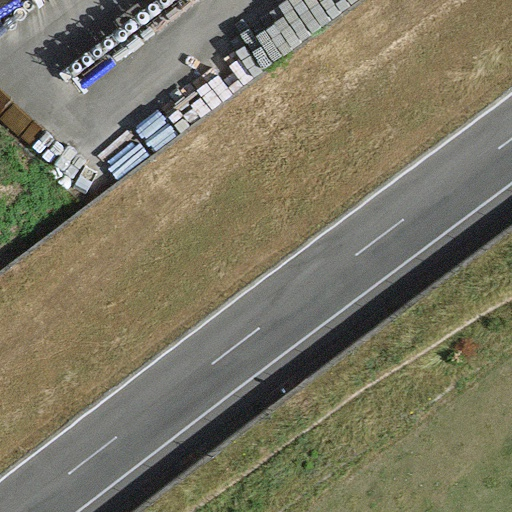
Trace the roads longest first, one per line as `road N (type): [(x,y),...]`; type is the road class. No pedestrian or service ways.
road 1 (motorway): [(511,13),(0,389)]
road 2 (motorway): [(23,511),(511,142)]
